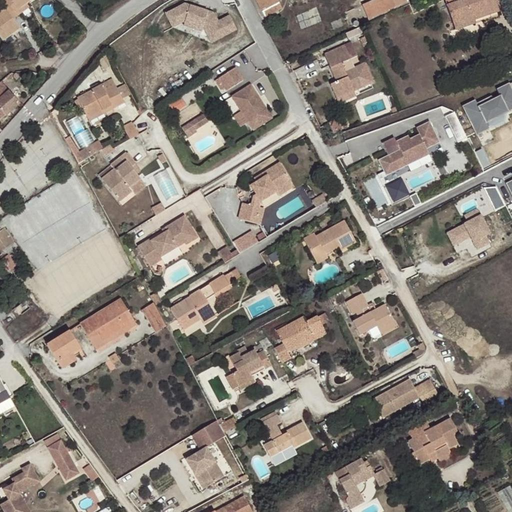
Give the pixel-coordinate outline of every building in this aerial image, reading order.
[(0,0),(0,38),(1,39),(17,28),(11,19),(8,16),(17,9),(26,3),(30,0),(0,0)] [(254,0),(264,18),(282,9),(277,0),(254,0)] [(378,0),(362,7),(369,21),(409,2),(408,0),(378,0)] [(455,3),(446,6),(453,26),(462,22),(464,28),(477,23),(476,21),(474,15),(499,6),(496,0),(469,0),(470,0),(456,6),(455,3)] [(29,7),(26,3),(17,9),(20,13),(29,7)] [(210,43),(236,30),(229,16),(217,22),(216,19),(211,18),(212,13),(184,4),(165,14),(172,27),(185,21),(202,27),(210,43)] [(501,12),(499,6),(474,15),(476,21),(501,12)] [(8,16),(11,19),(20,13),(17,9),(8,16)] [(202,27),(185,21),(183,26),(201,32),(202,27)] [(462,22),(453,26),(456,31),(464,28),(462,22)] [(354,92),(374,83),(366,64),(355,69),(344,46),(324,55),(337,83),(330,86),(337,100),(354,92)] [(227,70),(216,77),(225,90),(236,83),(227,70)] [(0,100),(10,92),(2,82),(0,83),(0,100)] [(464,104),(477,134),(507,121),(504,114),(511,110),(511,84),(511,82),(498,87),(501,95),(479,105),(476,99),(464,104)] [(249,83),(230,95),(246,120),(265,108),(249,83)] [(75,100),(86,119),(109,107),(111,110),(123,103),(122,101),(115,90),(113,86),(103,92),(100,87),(75,100)] [(122,86),(115,90),(122,101),(128,97),(122,86)] [(0,120),(6,116),(21,103),(10,92),(0,100),(0,120)] [(354,92),(337,100),(339,105),(357,98),(354,92)] [(183,96),(170,104),(176,113),(188,105),(183,96)] [(109,107),(86,119),(88,123),(111,110),(109,107)] [(189,121),(195,130),(207,121),(202,113),(189,121)] [(386,173),(431,153),(429,147),(441,142),(431,120),(417,126),(420,133),(411,137),(409,132),(383,143),(388,154),(379,158),(386,173)] [(195,130),(189,121),(180,126),(186,136),(195,130)] [(131,122),(121,127),(128,140),(138,135),(131,122)] [(77,154),(81,161),(102,150),(98,142),(77,154)] [(127,155),(99,177),(121,203),(133,193),(136,196),(147,187),(137,176),(142,173),(127,155)] [(390,179),(433,160),(431,155),(388,173),(390,179)] [(234,222),(255,226),(257,218),(252,217),(253,209),(254,204),(270,194),(278,189),(273,180),(280,175),(273,165),(253,178),(255,182),(250,185),(245,188),(250,197),(248,198),(246,208),(237,206),(234,222)] [(270,194),(273,198),(288,188),(280,175),(273,180),(278,189),(270,194)] [(387,184),(396,202),(412,194),(403,177),(387,184)] [(496,208),(505,205),(496,184),(487,188),(496,208)] [(307,203),(311,209),(321,203),(318,197),(307,203)] [(447,232),(458,252),(469,246),(474,255),(493,245),(487,234),(492,231),(481,213),(447,232)] [(300,236),(311,253),(321,247),(322,250),(336,241),(339,246),(354,236),(341,216),(313,232),(311,229),(300,236)] [(132,249),(144,269),(156,262),(155,260),(179,244),(180,247),(192,239),(178,218),(160,230),(162,233),(145,244),(144,242),(132,249)] [(5,227),(0,229),(0,252),(15,242),(5,227)] [(321,247),(311,253),(315,260),(339,246),(336,241),(322,250),(321,247)] [(220,248),(212,253),(220,266),(228,260),(220,248)] [(14,266),(6,255),(1,258),(9,270),(14,266)] [(0,269),(4,274),(9,270),(1,258),(0,259),(0,269)] [(236,268),(224,275),(228,283),(241,275),(236,268)] [(183,330),(201,318),(200,317),(213,309),(206,300),(230,285),(228,283),(224,275),(223,274),(189,295),(190,298),(170,309),(183,330)] [(154,303),(155,306),(162,302),(156,292),(150,296),(154,303)] [(375,326),(377,329),(393,320),(383,303),(365,314),(362,308),(365,306),(358,294),(344,302),(351,315),(355,313),(357,318),(351,322),(358,335),(375,326)] [(79,325),(83,331),(124,303),(120,298),(79,325)] [(124,303),(83,331),(89,340),(96,335),(101,342),(125,327),(126,330),(137,324),(124,303)] [(155,306),(154,303),(142,309),(155,332),(166,326),(155,306)] [(200,317),(201,318),(204,324),(217,316),(213,309),(200,317)] [(280,343),(272,347),(281,362),(289,357),(286,351),(294,346),(313,335),(301,316),(274,332),(280,343)] [(393,320),(377,329),(379,334),(396,325),(393,320)] [(96,335),(89,340),(96,351),(126,330),(125,327),(101,342),(96,335)] [(80,348),(79,346),(69,331),(46,345),(57,363),(72,353),(80,348)] [(313,335),(294,346),(296,349),(315,338),(313,335)] [(236,373),(231,376),(238,388),(252,380),(251,378),(249,375),(262,368),(264,371),(271,367),(262,352),(255,356),(253,351),(241,358),(238,354),(228,359),(236,373)] [(72,353),(57,363),(62,370),(77,360),(72,353)] [(116,354),(109,358),(113,364),(120,360),(116,354)] [(264,371),(262,368),(249,375),(251,378),(264,371)] [(373,398),(383,417),(420,396),(425,405),(440,396),(430,378),(415,387),(410,378),(373,398)] [(252,380),(238,388),(240,392),(254,384),(252,380)] [(0,382),(0,405),(9,400),(0,382)] [(263,445),(270,458),(280,453),(289,447),(293,445),(295,448),(312,438),(303,422),(286,431),(286,432),(283,435),(276,424),(280,422),(276,414),(261,423),(272,441),(263,445)] [(422,427),(418,420),(402,429),(406,436),(403,438),(409,449),(406,450),(412,461),(424,454),(431,450),(433,454),(435,458),(448,451),(444,443),(453,439),(448,430),(453,428),(445,414),(425,425),(422,427)] [(232,420),(220,426),(224,432),(235,425),(232,420)] [(220,426),(217,421),(192,437),(201,452),(187,461),(196,475),(199,473),(208,487),(225,477),(207,448),(226,436),(224,432),(220,426)] [(322,447),(328,459),(334,456),(327,444),(322,447)] [(44,453),(59,478),(61,477),(54,464),(65,458),(57,445),(44,453)] [(289,447),(280,453),(282,456),(295,449),(295,448),(293,445),(289,447)] [(342,499),(346,505),(360,497),(356,491),(351,482),(360,477),(369,471),(370,471),(363,458),(359,460),(356,456),(330,470),(343,494),(340,495),(342,499)] [(59,478),(63,485),(76,478),(65,458),(54,464),(61,477),(59,478)] [(369,471),(376,483),(385,478),(379,466),(377,467),(375,465),(369,469),(371,471),(370,471),(369,471)] [(27,470),(20,474),(22,479),(24,482),(32,478),(27,470)] [(199,473),(196,475),(205,489),(208,487),(199,473)] [(351,482),(356,491),(358,489),(360,487),(361,484),(361,482),(361,480),(361,479),(360,477),(351,482)] [(22,479),(10,486),(12,490),(6,493),(5,494),(3,500),(4,501),(7,506),(0,509),(0,511),(17,511),(22,509),(17,499),(37,488),(32,478),(24,482),(22,479)] [(251,511),(244,496),(212,511),(251,511)]
